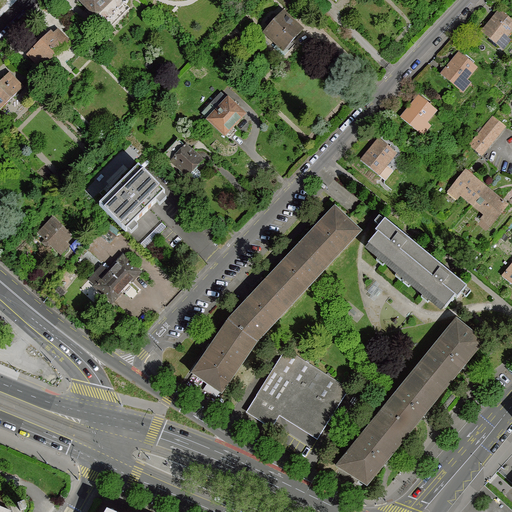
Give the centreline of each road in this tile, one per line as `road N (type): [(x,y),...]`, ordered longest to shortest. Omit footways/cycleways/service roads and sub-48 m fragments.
road 1 (residential): [(137,377),(142,354),(470,0)]
road 2 (primary): [(297,489),(171,437),(98,418)]
road 3 (primary): [(297,489),(137,377)]
road 4 (tertiary): [(511,404),(419,511)]
road 5 (primary): [(96,459),(215,511)]
